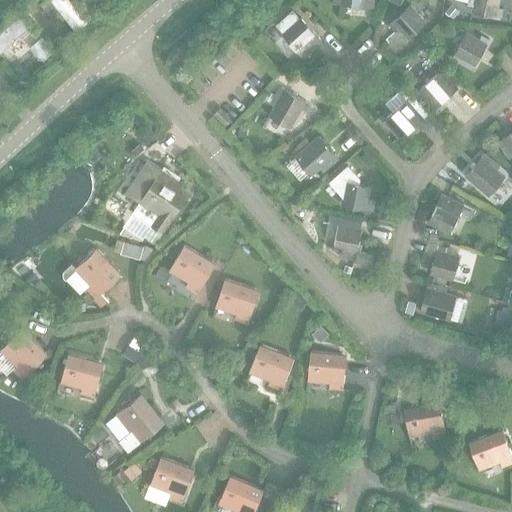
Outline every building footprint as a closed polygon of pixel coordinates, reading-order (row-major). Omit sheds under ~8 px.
[(470,12),(499,18),(501,9),(496,8),(497,0),(467,0),(467,5),(472,6),(470,12)] [(397,29),(406,39),(424,23),(408,5),(386,25),(393,32),(397,29)] [(293,15),(278,28),(283,33),(281,35),(302,58),(320,42),(300,19),(298,20),(293,15)] [(479,35),(476,40),(464,34),(452,54),(472,66),(487,40),(479,35)] [(417,90),(433,108),(456,88),(440,70),(417,90)] [(268,116),(289,128),(304,102),(278,88),(269,105),(273,108),(268,116)] [(406,101),(382,121),(399,139),(422,119),(427,114),(411,96),(406,101)] [(511,157),(511,130),(496,143),(508,159),(511,157)] [(318,169),(321,172),(336,159),(316,137),(294,158),(310,176),(318,169)] [(463,177),(486,197),(502,178),(494,171),(497,167),(483,155),(463,177)] [(143,236),(158,246),(165,234),(162,232),(185,199),(175,192),(182,182),(147,159),(124,193),(139,203),(132,213),(150,225),(143,236)] [(347,165),(329,182),(342,197),(341,204),(371,210),(373,200),(366,198),(369,186),(358,183),(359,179),(347,165)] [(426,223),(448,234),(461,206),(439,195),(426,223)] [(337,226),(332,250),(346,252),(345,257),(354,259),(360,231),(356,230),(358,224),(341,221),(340,227),(337,226)] [(139,257),(141,247),(124,242),(121,252),(139,257)] [(184,288),(195,295),(214,264),(184,246),(168,272),(187,283),(184,288)] [(428,275),(451,281),(457,257),(444,254),(445,249),(436,246),(428,275)] [(85,290),(101,308),(109,301),(101,293),(120,275),(96,250),(74,270),(89,286),(85,290)] [(233,321),(246,325),(258,291),(224,280),(214,307),(235,315),(233,321)] [(418,313),(448,320),(454,298),(444,295),(446,290),(426,285),(418,313)] [(11,371),(21,381),(46,355),(20,331),(0,351),(0,352),(15,367),(11,371)] [(133,336),(122,353),(133,361),(135,358),(145,344),(133,336)] [(267,387),(279,392),(292,359),(259,346),(248,373),(269,381),(267,387)] [(154,349),(135,358),(140,369),(158,360),(154,349)] [(328,390),(341,391),(345,356),(309,352),(306,381),(329,384),(328,390)] [(80,395),(92,399),(102,364),(68,355),(59,384),(81,390),(80,395)] [(119,440),(127,452),(161,425),(139,396),(115,415),(129,433),(125,436),(119,440)] [(431,439),(444,437),(438,402),(403,408),(408,437),(430,433),(431,439)] [(501,468),(511,463),(511,461),(500,430),(467,443),(477,471),(498,463),(501,468)] [(168,499),(181,504),(193,471),(160,458),(149,486),(170,494),(168,499)] [(252,511),(261,490),(229,477),(217,504),(236,511),(252,511)] [(293,494),(301,502),(316,487),(308,479),(293,494)]
